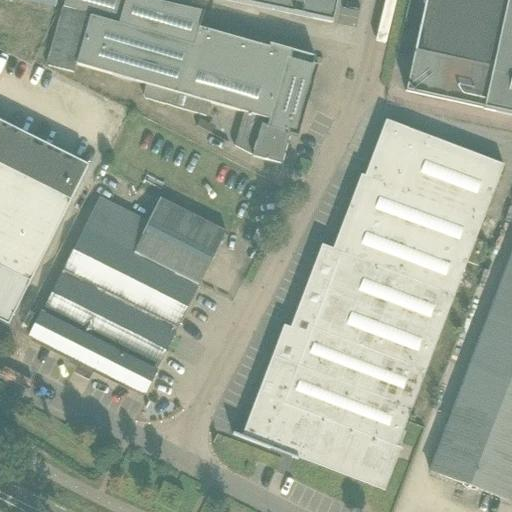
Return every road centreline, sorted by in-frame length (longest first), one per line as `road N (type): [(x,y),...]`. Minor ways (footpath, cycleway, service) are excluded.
road 1 (unclassified): [(175,454),(353,115),(378,0)]
road 2 (unknown): [(386,511),(511,174)]
road 3 (tertiary): [(175,454),(0,365)]
